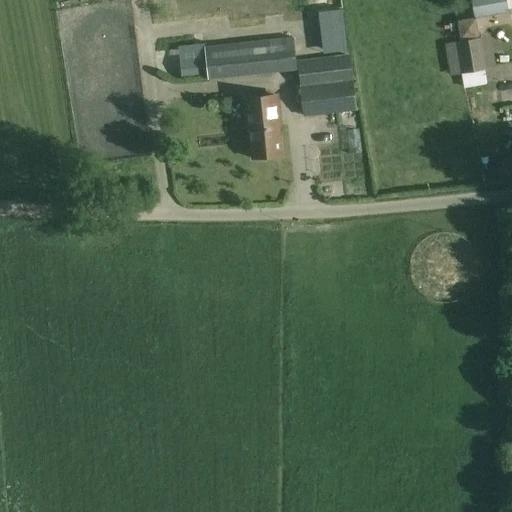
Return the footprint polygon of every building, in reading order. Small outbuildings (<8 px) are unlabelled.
[(511,0),(471,0),(475,17),(507,12),(507,9),(511,8),(511,0)] [(297,70),(293,38),(205,47),(209,80),(297,70)] [(487,84),(485,69),(486,69),(481,40),(457,43),(461,72),(464,88),(487,84)] [(305,118),(358,111),(350,55),(297,62),(305,118)] [(275,95),(245,99),(248,130),(250,129),(253,159),(282,156),(275,95)]
